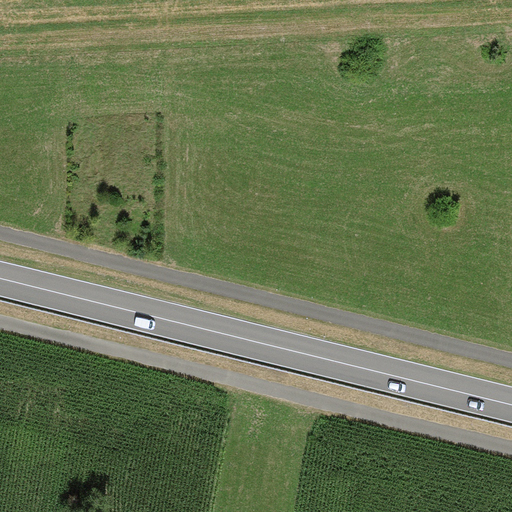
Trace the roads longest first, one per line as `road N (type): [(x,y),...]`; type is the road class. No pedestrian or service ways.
road 1 (primary): [(511,403),(0,276)]
road 2 (track): [(511,368),(0,241)]
road 3 (track): [(0,324),(511,451)]
